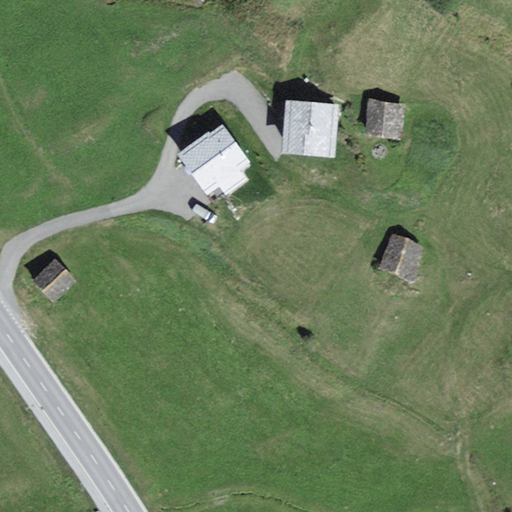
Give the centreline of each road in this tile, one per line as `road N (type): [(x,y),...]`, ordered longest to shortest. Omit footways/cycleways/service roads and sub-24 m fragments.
road 1 (residential): [(0,288),(9,259),(28,238),(151,192),(197,97),(215,89),(238,94),(273,138)]
road 2 (track): [(511,281),(484,286),(463,304),(450,332),(445,369),(462,427),(460,464),(477,511)]
road 3 (secondary): [(0,324),(128,511)]
road 4 (track): [(76,218),(66,187),(29,146),(0,82)]
